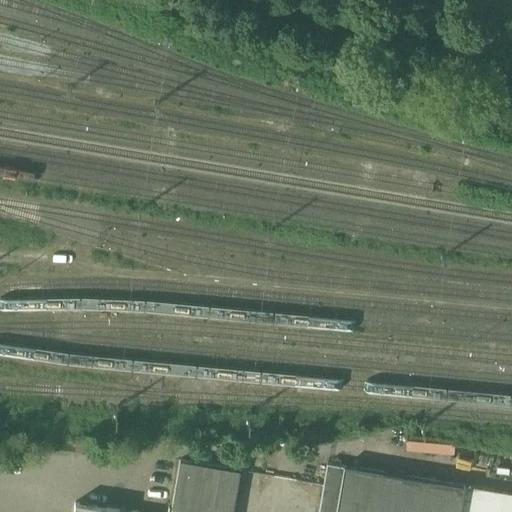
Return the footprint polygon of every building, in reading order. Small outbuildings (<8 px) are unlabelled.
[(172,0),(132,0),(170,8),(172,0)] [(73,511),(233,511),(241,468),(180,458),(171,504),(122,496),(120,508),(75,500),(73,511)] [(336,511),(344,468),(326,465),(318,511),(336,511)] [(459,511),(464,487),(344,468),(336,511),(459,511)] [(459,511),(511,511),(511,495),(464,487),(459,511)]
